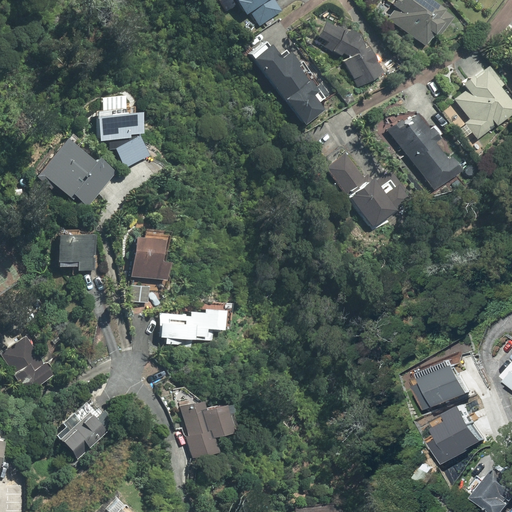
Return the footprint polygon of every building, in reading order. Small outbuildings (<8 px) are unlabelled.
[(230,0),(241,16),(248,11),(258,26),(280,11),(272,0),(230,0)] [(393,0),(381,18),(424,48),(436,29),(440,31),(450,16),(426,0),(393,0)] [(333,56),(341,61),(356,86),(380,72),(363,45),(347,34),(324,20),(314,37),(323,43),(320,48),(333,56)] [(266,45),(248,60),(280,100),(277,102),(297,126),(329,100),(317,85),(311,90),(295,70),(299,67),(288,54),(279,62),(266,45)] [(511,109),(511,108),(494,87),(500,82),(474,50),(453,67),(462,78),(458,82),(463,88),(451,98),(458,106),(453,110),(476,138),(511,109)] [(406,111),(382,130),(431,191),(457,170),(445,155),(442,158),(427,141),(438,132),(432,125),(423,132),(406,111)] [(133,112),(87,115),(88,140),(120,138),(119,134),(134,134),(133,112)] [(96,155),(64,130),(27,178),(44,191),(47,186),(63,199),(67,193),(84,206),(109,174),(92,161),(96,155)] [(142,154),(130,136),(108,151),(120,169),(142,154)] [(341,153),(321,169),(371,231),(385,220),(382,217),(405,199),(399,192),(403,189),(388,171),(372,184),(365,174),(361,177),(341,153)] [(138,238),(127,237),(124,276),(161,279),(164,229),(139,228),(138,238)] [(91,236),(46,235),(46,267),(74,267),(74,271),(91,271),(91,236)] [(165,282),(126,281),(126,302),(165,303),(165,282)] [(22,304),(13,292),(2,300),(10,312),(22,304)] [(145,332),(152,332),(148,334),(155,342),(158,340),(158,345),(183,347),(183,339),(205,339),(205,329),(219,329),(219,303),(189,301),(189,312),(182,312),(182,316),(156,314),(156,322),(145,322),(145,332)] [(48,376),(19,337),(0,350),(0,364),(7,373),(4,375),(20,397),(48,376)] [(511,350),(511,338),(511,337),(499,350),(506,357),(511,350)] [(511,364),(502,376),(511,384),(511,364)] [(174,407),(181,437),(173,439),(175,448),(183,446),(187,460),(212,454),(208,437),(224,433),(217,405),(198,409),(196,402),(174,407)] [(490,418),(454,409),(452,416),(443,414),(438,431),(485,442),(490,418)] [(58,427),(49,436),(62,450),(74,440),(82,448),(101,431),(83,411),(73,419),(67,412),(54,423),(58,427)] [(486,455),(461,488),(492,511),(503,511),(511,500),(511,467),(507,464),(503,468),(486,455)] [(435,476),(422,467),(415,476),(428,485),(435,476)] [(95,511),(131,511),(112,494),(95,511)] [(336,511),(336,510),(328,501),(292,503),(292,511),(336,511)]
